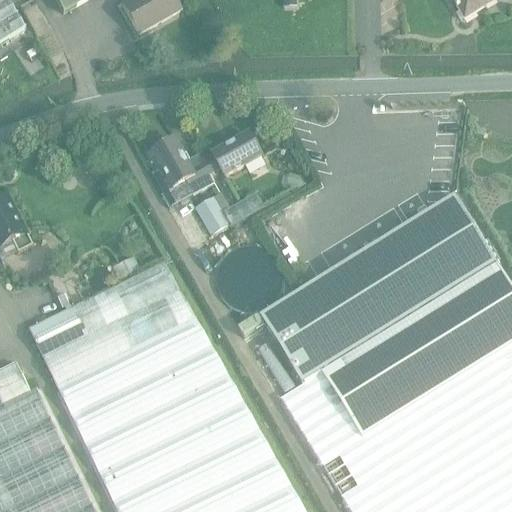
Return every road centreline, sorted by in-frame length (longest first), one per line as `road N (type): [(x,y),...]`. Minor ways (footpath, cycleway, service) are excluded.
road 1 (unclassified): [(0,137),(102,105),(235,88),(511,82)]
road 2 (unclassified): [(100,511),(0,306)]
road 3 (unknown): [(303,87),(358,199)]
